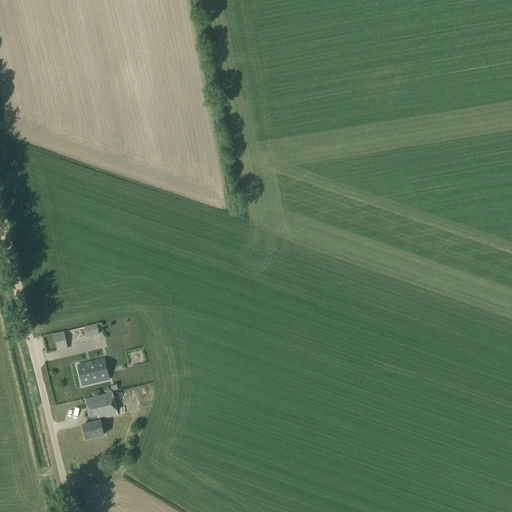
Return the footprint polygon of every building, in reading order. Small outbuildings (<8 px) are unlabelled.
[(86,328),(89,337),(100,333),(97,324),(86,328)] [(59,350),(68,348),(65,333),(55,335),(59,350)] [(152,355),(121,362),(126,388),(158,381),(152,355)] [(82,387),(109,381),(104,359),(77,365),(82,387)] [(92,424),(82,426),(85,439),(103,435),(100,422),(99,422),(99,420),(117,416),(112,393),(93,398),(85,400),(89,418),(90,417),(92,424)]
